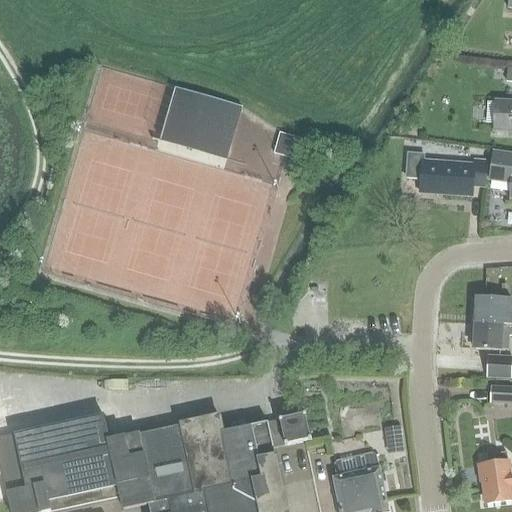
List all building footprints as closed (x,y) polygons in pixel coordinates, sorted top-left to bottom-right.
[(227,162),(243,108),(175,89),(161,142),(227,162)] [(511,133),(511,102),(495,102),(494,132),(511,133)] [(296,162),(302,140),(279,134),(273,155),(296,162)] [(511,154),(494,152),(489,182),(491,182),(491,181),(511,183),(510,200),(511,200),(511,154)] [(473,167),(423,163),(424,156),(408,155),(406,178),(421,179),(420,193),(472,198),(473,188),(485,189),(487,163),(474,162),(473,167)] [(475,325),(511,326),(511,313),(511,314),(511,301),(476,299),(475,325)] [(511,326),(475,325),(474,350),(500,352),(500,350),(508,351),(509,337),(511,336),(511,326)] [(511,380),(511,362),(511,358),(488,357),(487,379),(511,380)] [(511,405),(511,389),(492,388),(491,404),(511,405)] [(287,511),(276,458),(275,458),(274,450),(311,442),(306,416),(223,434),(219,418),(181,426),(182,428),(140,437),(140,435),(109,442),(104,417),(15,436),(15,437),(0,439),(0,455),(8,494),(11,511),(53,511),(120,498),(123,511),(169,501),(171,511),(287,511)] [(388,511),(380,469),(377,470),(375,456),(370,454),(335,461),(332,466),(335,479),(333,480),(339,511),(388,511)] [(511,474),(511,475),(510,463),(508,464),(507,454),(486,456),(487,466),(478,468),(480,485),(482,484),(485,506),(511,502),(511,474)]
